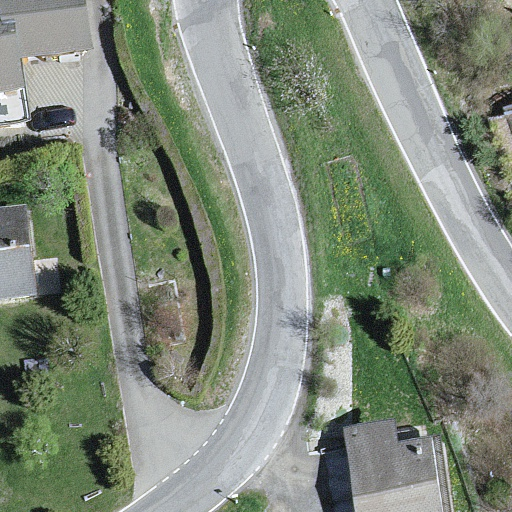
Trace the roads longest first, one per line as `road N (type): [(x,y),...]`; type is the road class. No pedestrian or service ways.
road 1 (tertiary): [(168,511),(247,439),(270,391),(281,325),(271,215),(215,50),(207,0)]
road 2 (tertiary): [(364,0),(427,147),(511,292)]
